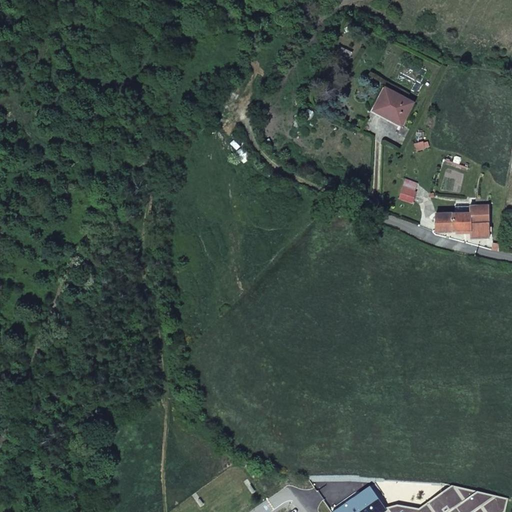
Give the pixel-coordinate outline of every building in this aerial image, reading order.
[(352,53),(346,50),(342,57),(348,60),(352,53)] [(386,89),(375,111),(402,125),(413,103),(386,89)] [(415,145),(417,151),(426,148),(428,147),(428,146),(428,144),(427,143),(425,143),(415,145)] [(394,184),(390,197),(398,200),(399,198),(412,203),(416,192),(394,184)] [(435,215),(436,233),(471,232),(471,239),(490,238),(489,206),(478,206),(470,206),(470,214),(435,215)] [(504,511),(507,498),(451,485),(418,509),(395,505),(386,509),(367,485),(331,511),(504,511)]
